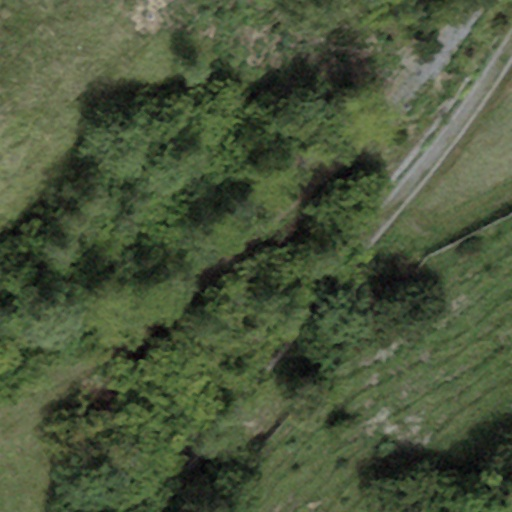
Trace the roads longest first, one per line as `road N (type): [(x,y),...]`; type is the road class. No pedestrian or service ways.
road 1 (track): [(402,190),(148,511)]
road 2 (track): [(511,57),(402,190)]
road 3 (track): [(511,198),(440,226),(416,225),(402,190)]
